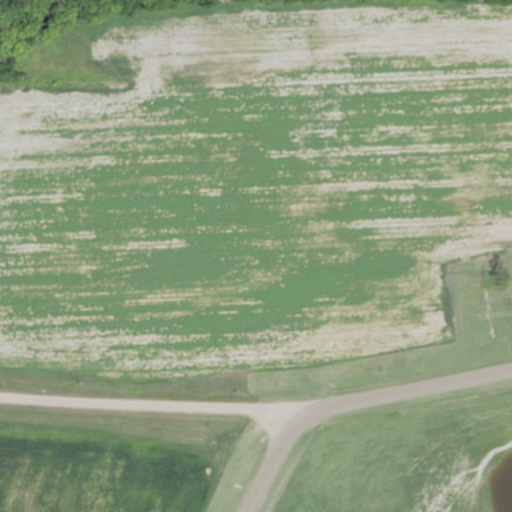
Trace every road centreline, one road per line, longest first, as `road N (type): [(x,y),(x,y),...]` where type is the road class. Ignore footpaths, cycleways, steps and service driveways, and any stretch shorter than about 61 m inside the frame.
road 1 (residential): [(0,377),(288,399),(413,348),(511,332)]
road 2 (residential): [(226,511),(283,429),(288,399)]
